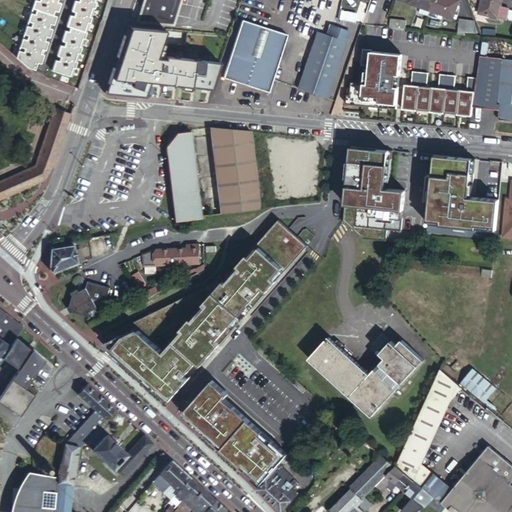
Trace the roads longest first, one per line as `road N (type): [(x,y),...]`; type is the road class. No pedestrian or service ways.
road 1 (residential): [(334,212),(276,213),(250,230),(166,237),(81,271)]
road 2 (unclassified): [(85,109),(336,125)]
road 3 (primary): [(252,511),(78,352)]
road 4 (unclassified): [(78,352),(12,446),(5,511)]
road 5 (residential): [(85,109),(46,211),(0,264)]
road 6 (unclassified): [(336,125),(511,142)]
road 7 (residential): [(377,326),(347,285),(352,248),(334,212)]
